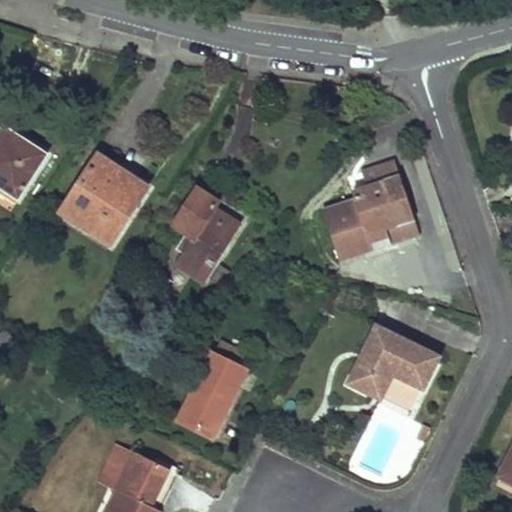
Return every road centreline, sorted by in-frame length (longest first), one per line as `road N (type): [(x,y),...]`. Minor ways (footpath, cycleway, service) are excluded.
road 1 (residential): [(405,56),(503,316),(502,343),(426,511)]
road 2 (tertiary): [(405,56),(332,51),(106,0)]
